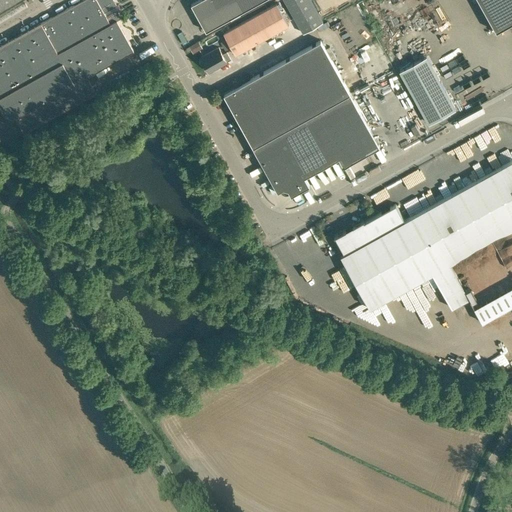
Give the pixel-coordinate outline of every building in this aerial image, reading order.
[(82,0),(0,45),(0,104),(8,119),(15,116),(24,132),(84,99),(75,83),(134,50),(117,20),(122,18),(118,11),(122,9),(119,4),(117,5),(114,0),(82,0)] [(0,0),(0,9),(15,0),(0,0)] [(206,31),(256,4),(262,0),(198,0),(191,4),(206,31)] [(284,0),(303,33),(323,21),(310,0),(284,0)] [(511,0),(478,0),(496,31),(511,22),(511,0)] [(235,55),(256,43),(289,25),(277,3),(223,33),(235,55)] [(190,33),(185,35),(189,45),(193,43),(190,33)] [(321,40),(224,93),(234,111),(232,112),(237,121),(238,120),(251,142),(347,88),(321,40)] [(223,54),(219,47),(201,57),(202,59),(201,60),(201,61),(200,61),(200,62),(200,63),(201,63),(201,64),(202,65),(203,65),(204,65),(205,65),(206,65),(209,71),(227,62),(227,61),(231,59),(227,51),(223,54)] [(429,123),(455,109),(426,56),(400,70),(429,123)] [(347,88),(251,142),(253,147),(278,191),(280,190),(283,188),(285,191),(288,190),(290,193),(291,195),(310,185),(305,176),(322,167),(339,157),(344,166),(380,146),(347,88)] [(425,182),(449,172),(444,158),(419,168),(425,182)] [(450,263),(511,228),(511,159),(404,219),(396,204),(364,221),(365,223),(337,239),(346,256),(343,258),(370,307),(433,273),(452,307),(470,298),(450,263)] [(301,233),(312,227),(310,221),(298,227),(301,233)] [(482,322),(511,305),(511,285),(474,307),(482,322)]
